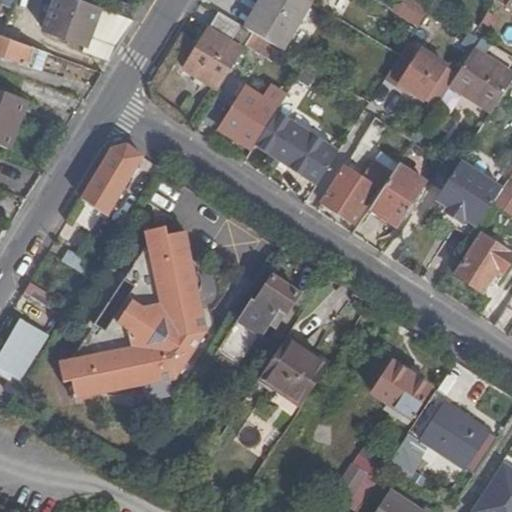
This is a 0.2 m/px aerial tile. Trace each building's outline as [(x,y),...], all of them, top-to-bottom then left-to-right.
[(133,23),(130,21),(74,0),(55,0),(43,31),(86,47),(84,53),(108,62),(133,23)] [(311,1),(308,0),(260,0),(244,27),(252,32),(282,49),(282,50),(311,1)] [(429,8),(415,0),(403,0),(397,11),(419,24),(429,8)] [(129,18),(134,7),(122,2),(118,2),(114,11),(129,18)] [(419,24),(400,55),(450,86),(473,50),(480,39),(472,34),(448,20),(429,8),(419,24)] [(184,69),(218,89),(233,65),(243,47),(231,40),(240,24),(218,11),(184,69)] [(244,27),(240,24),(231,40),(243,47),(246,43),(247,42),(252,32),(244,27)] [(282,49),(252,32),(247,42),(246,43),(275,61),(282,49)] [(0,58),(23,67),(31,48),(0,36),(0,58)] [(511,58),(496,49),(489,60),(511,75),(511,58)] [(511,75),(489,60),(473,50),(450,86),(490,111),(511,77),(511,75)] [(281,92),(272,86),(262,100),(272,106),(281,92)] [(220,130),(248,147),(274,108),(272,106),(262,100),(245,90),(220,130)] [(25,103),(0,92),(0,146),(8,150),(25,103)] [(338,153),(277,112),(255,145),(317,187),(332,162),(338,153)] [(342,169),(360,142),(350,134),(338,153),(332,162),(342,169)] [(322,202),(354,223),(367,203),(376,189),(363,181),(346,170),(363,144),(360,142),(342,169),(322,202)] [(107,217),(144,156),(126,145),(110,149),(80,199),(107,217)] [(476,229),(494,202),(502,190),(459,162),(434,201),(445,208),(463,220),(465,222),(476,229)] [(372,206),(370,210),(397,227),(425,183),(399,166),(388,182),(372,206)] [(388,182),(370,171),(363,181),(376,189),(367,203),(372,206),(388,182)] [(511,213),(511,181),(509,180),(502,190),(494,202),(511,213)] [(442,212),(460,224),(463,220),(445,208),(442,212)] [(456,230),(470,240),(476,229),(465,222),(462,226),(460,224),(456,230)] [(73,381),(77,399),(104,394),(104,390),(141,382),(141,386),(176,378),(207,332),(199,295),(195,296),(189,259),(192,259),(187,232),(169,235),(167,227),(147,231),(149,247),(145,254),(143,253),(124,279),(135,288),(107,330),(97,324),(78,350),(81,352),(76,359),(61,362),(66,383),(73,381)] [(503,273),(511,258),(511,253),(483,233),(456,275),(481,291),(494,273),(497,269),(501,271),(503,273)] [(88,263),(68,251),(61,262),(81,274),(88,263)] [(255,302),(252,300),(213,359),(232,371),(257,335),(259,337),(277,310),(284,315),(299,293),(272,276),(255,302)] [(63,313),(68,306),(29,283),(24,290),(63,313)] [(0,370),(19,381),(47,336),(21,321),(0,356),(0,370)] [(301,407),(322,375),(327,366),(286,339),(259,379),(301,407)] [(410,419),(430,388),(392,363),(372,393),(410,419)] [(473,473),(497,438),(445,404),(422,439),(473,473)] [(387,466),(405,477),(422,448),(406,437),(389,462),(387,466)] [(373,487),(387,466),(389,462),(364,446),(331,498),(346,508),(363,481),(373,487)] [(511,511),(511,455),(509,453),(476,503),(489,511),(511,511)] [(186,490),(225,511),(231,511),(236,506),(192,482),(186,490)] [(420,511),(390,492),(376,511),(420,511)]
